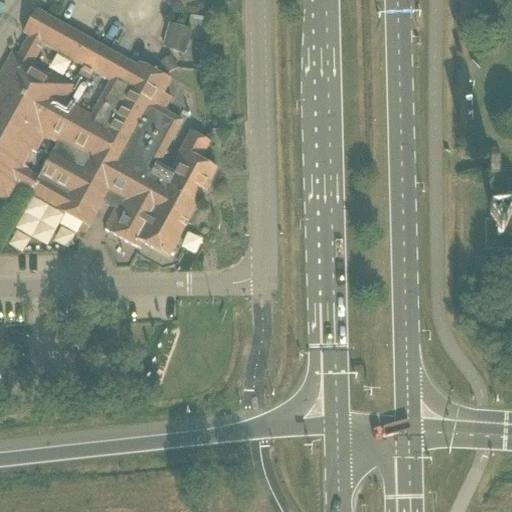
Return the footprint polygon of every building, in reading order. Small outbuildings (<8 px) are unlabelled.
[(0,199),(8,204),(17,188),(19,189),(19,187),(31,194),(30,195),(59,211),(58,213),(89,230),(104,203),(116,210),(107,227),(111,230),(109,234),(140,252),(143,246),(169,260),(217,173),(200,163),(210,145),(191,135),(169,175),(163,172),(166,166),(160,163),(182,124),(164,114),(171,100),(163,96),(171,83),(140,65),(137,70),(35,14),(23,35),(29,38),(18,58),(13,54),(0,77),(0,199)] [(162,47),(167,48),(174,50),(180,28),(168,25),(163,45),(162,47)] [(171,58),(160,65),(167,77),(178,70),(171,58)] [(490,158),(490,176),(501,176),(501,158),(490,158)] [(54,244),(68,248),(73,233),(59,229),(54,244)] [(13,233),(9,248),(24,253),(28,237),(13,233)] [(119,335),(79,336),(79,362),(120,362),(119,335)]
